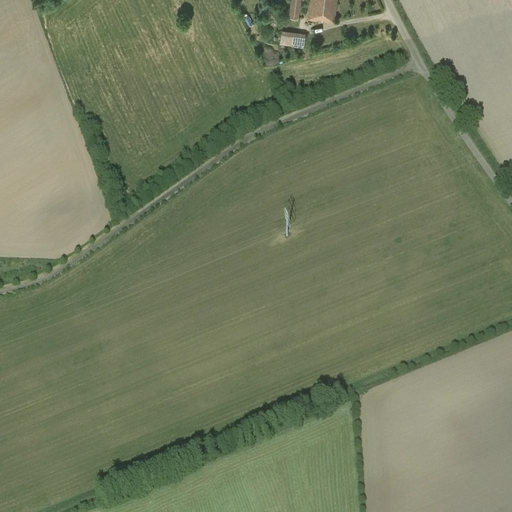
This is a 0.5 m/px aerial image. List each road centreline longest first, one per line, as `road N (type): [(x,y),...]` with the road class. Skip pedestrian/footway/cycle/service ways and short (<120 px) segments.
road 1 (unclassified): [(0,291),(51,278),(242,142),(419,63)]
road 2 (unclassified): [(511,206),(419,63)]
